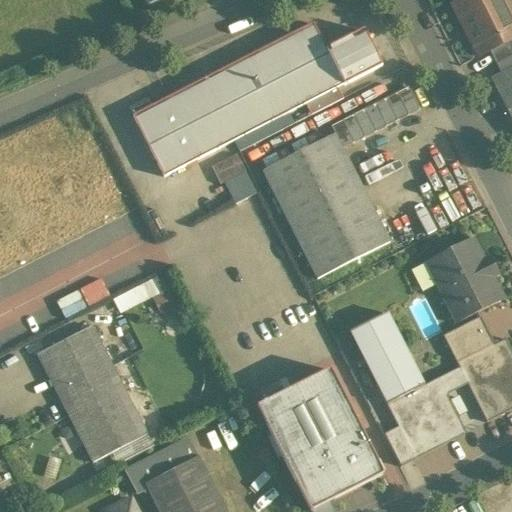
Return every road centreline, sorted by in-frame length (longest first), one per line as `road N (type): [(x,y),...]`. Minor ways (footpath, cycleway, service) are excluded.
road 1 (unclassified): [(262,0),(0,114)]
road 2 (unclassified): [(406,0),(511,207)]
road 3 (unclassified): [(399,511),(511,455)]
